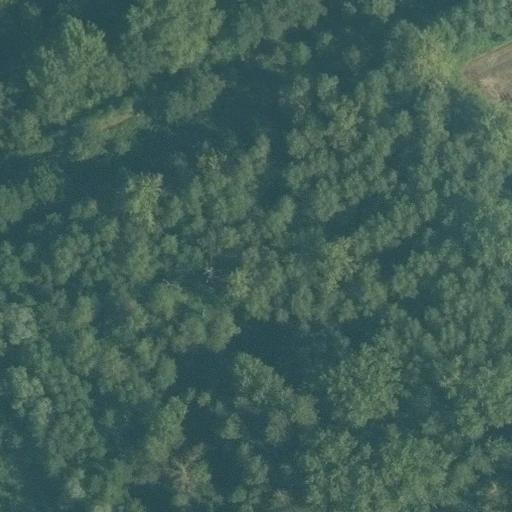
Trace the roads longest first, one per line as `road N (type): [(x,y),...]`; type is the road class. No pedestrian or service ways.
road 1 (track): [(471,0),(21,217),(0,235)]
road 2 (track): [(369,0),(0,174)]
road 3 (track): [(0,113),(122,49),(160,0)]
